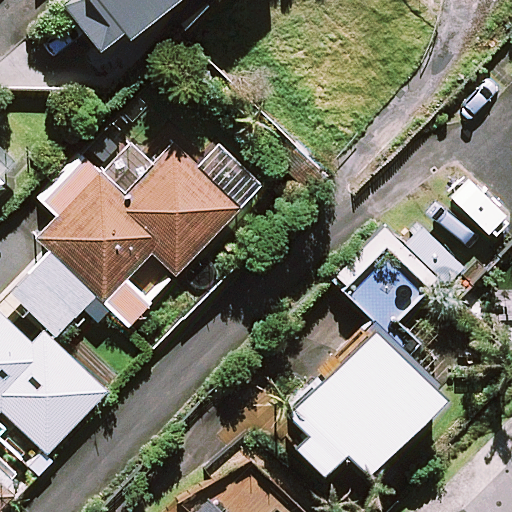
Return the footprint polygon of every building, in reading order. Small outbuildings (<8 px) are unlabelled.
[(162,2),(182,25),(206,0),(70,0),(67,3),(107,50),(162,2)] [(372,0),(270,0),(235,36),(318,118),(405,32),(372,0)] [(218,142),(199,162),(176,140),(154,162),(115,124),(44,197),(59,212),(39,233),(52,246),(5,294),(43,331),(33,341),(0,310),(0,495),(11,484),(0,473),(0,403),(47,448),(106,385),(52,334),(96,289),(131,323),(162,291),(179,273),(175,270),(238,206),(260,183),(218,142)] [(395,312),(431,275),(387,233),(340,281),(372,311),(289,397),(311,418),(297,433),(324,459),(347,435),(369,455),(442,379),(406,344),(417,333),(395,312)] [(231,511),(212,492),(192,511),(231,511)]
